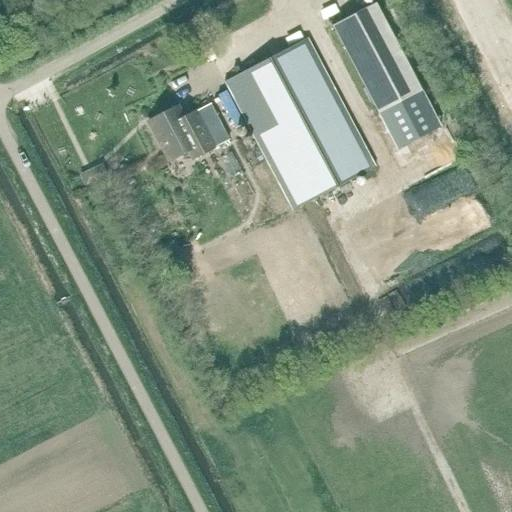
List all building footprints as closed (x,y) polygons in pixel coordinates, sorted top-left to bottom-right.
[(374,3),(332,26),(378,115),(421,92),(374,3)] [(225,82),(293,211),(374,168),(307,39),(225,82)] [(195,112),(183,119),(177,107),(148,123),(168,161),(186,152),(191,160),(214,148),(195,112)] [(422,157),(425,167),(442,162),(439,152),(422,157)] [(89,173),(80,177),(85,187),(93,184),(89,173)] [(406,255),(481,225),(471,200),(404,227),(408,236),(399,240),(406,255)] [(191,280),(171,242),(157,249),(176,287),(191,280)]
